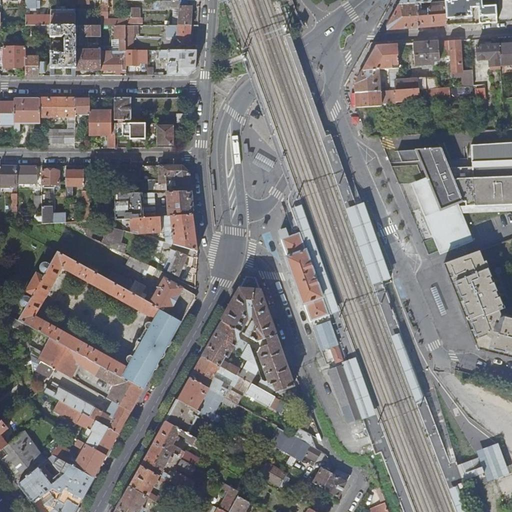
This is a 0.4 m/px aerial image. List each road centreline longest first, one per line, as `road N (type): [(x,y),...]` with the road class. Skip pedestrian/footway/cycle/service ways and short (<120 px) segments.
road 1 (residential): [(511,373),(438,357),(330,89)]
road 2 (secondary): [(94,511),(232,254)]
road 3 (residential): [(511,30),(369,39),(330,89)]
road 4 (residential): [(0,86),(205,86)]
road 5 (residential): [(202,156),(0,156)]
road 6 (secondary): [(230,120),(253,86),(327,27)]
